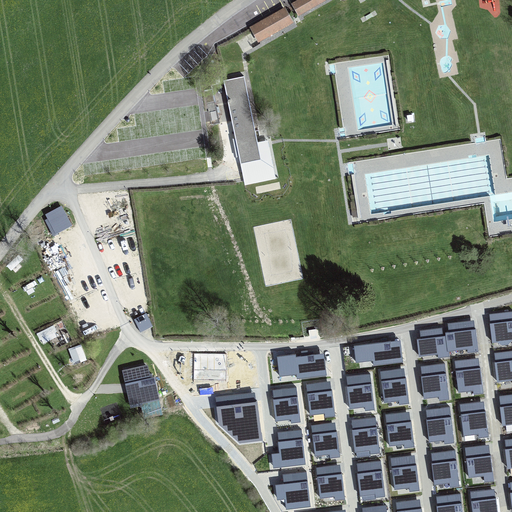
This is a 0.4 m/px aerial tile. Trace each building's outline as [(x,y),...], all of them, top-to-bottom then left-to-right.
[(322,0),(300,0),(293,4),(296,9),(305,4),(307,9),(322,0)] [(279,28),(272,16),(252,28),(256,36),(261,33),(263,37),(279,28)] [(244,76),(224,80),(241,163),(261,159),(244,76)] [(211,125),(220,123),(215,102),(207,104),(211,125)] [(70,224),(61,206),(46,213),(56,231),(70,224)] [(503,315),(489,317),(492,339),(505,337),(505,342),(511,341),(511,306),(502,307),(503,315)] [(151,324),(146,313),(135,318),(140,330),(151,324)] [(473,320),(449,323),(450,330),(446,331),(448,348),(468,346),(468,349),(476,349),(473,320)] [(441,327),(420,329),(421,337),(418,338),(419,353),(438,351),(439,355),(448,354),(448,350),(446,351),(445,334),(442,335),(441,327)] [(400,339),(355,344),(356,359),(373,358),(374,362),(402,359),(400,339)] [(511,384),(511,349),(508,350),(509,358),(495,359),(498,381),(510,380),(511,385),(511,384)] [(295,353),(277,355),(279,373),(297,371),(297,376),(325,372),(323,352),(296,355),(295,353)] [(479,367),(478,357),(456,359),(459,389),(473,388),(474,391),(482,390),(480,367),(479,367)] [(448,396),(444,362),(421,365),(425,395),(439,394),(440,397),(448,396)] [(145,366),(125,371),(134,407),(140,405),(139,402),(155,398),(150,379),(148,380),(145,366)] [(404,376),(403,367),(381,370),(384,399),(399,398),(400,401),(408,400),(405,376),(404,376)] [(373,407),(370,373),(347,375),(349,385),(348,385),(350,406),(365,404),(366,408),(373,407)] [(330,389),(329,380),(307,383),(311,412),(325,410),(326,414),(334,413),(331,389),(330,389)] [(300,419),(296,386),(273,389),(274,397),(273,397),(276,418),(291,416),(291,420),(300,419)] [(484,410),(483,400),(461,403),(464,432),(479,431),(479,435),(487,434),(485,410),(484,410)] [(511,401),(501,403),(503,425),(511,423),(511,401)] [(256,403),(218,408),(219,424),(240,441),(261,439),(256,403)] [(453,440),(449,406),(427,408),(430,439),(445,437),(445,441),(453,440)] [(409,420),(408,411),(386,413),(389,443),(404,441),(404,445),(413,444),(410,420),(409,420)] [(379,450),(375,416),(353,419),(354,428),(353,428),(355,449),(370,447),(371,451),(379,450)] [(335,430),(334,421),(312,424),(315,453),(330,451),(330,455),(339,454),(336,429),(335,430)] [(304,461),(301,429),(279,431),(280,439),(279,439),(281,464),(304,461)] [(489,454),(488,444),(466,446),(469,474),(484,472),(485,479),(493,478),(490,454),(489,454)] [(458,483),(454,449),(431,452),(435,481),(450,480),(450,484),(458,483)] [(413,454),(391,456),(394,486),(410,484),(410,488),(418,487),(416,463),(414,463),(413,454)] [(384,493),(380,459),(358,462),(360,471),(358,471),(361,493),(376,491),(376,494),(384,493)] [(340,472),(339,463),(317,466),(320,495),(335,493),(336,497),(344,496),(341,471),(340,472)] [(306,470),(284,473),(285,481),(284,482),(287,506),(309,503),(306,470)] [(496,511),(494,488),(471,491),(473,511),(496,511)] [(461,511),(460,492),(437,495),(438,511),(461,511)] [(420,511),(419,498),(397,500),(398,511),(420,511)]
